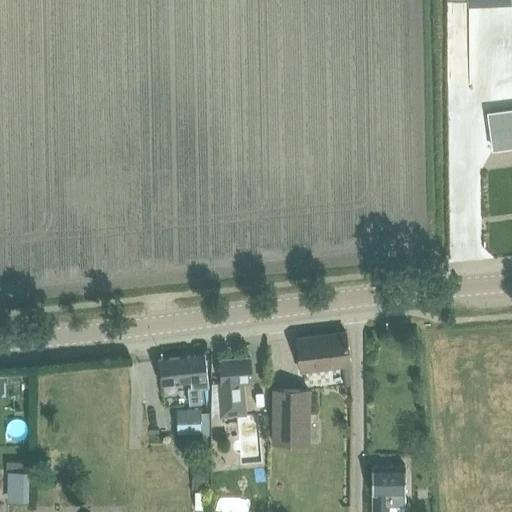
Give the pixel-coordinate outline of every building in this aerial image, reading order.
[(511,109),(491,113),(496,148),(511,145),(511,109)] [(301,370),(342,365),(345,385),(351,384),(348,364),(350,364),(346,332),(298,338),(301,370)] [(209,386),(206,354),(159,359),(162,385),(176,383),(191,382),(191,388),(188,388),(188,397),(189,404),(201,402),(200,387),(209,386)] [(220,360),(222,384),(218,384),(221,412),(241,410),(238,383),(252,382),(250,358),(220,360)] [(274,444),(284,444),(308,444),(309,389),(275,389),(274,444)] [(202,433),(201,408),(177,409),(178,434),(202,433)] [(235,419),(218,420),(219,432),(236,431),(235,419)] [(405,465),(372,465),(372,494),(372,511),(390,511),(390,506),(405,506),(405,494),(406,494),(405,465)] [(208,468),(193,468),(193,489),(208,489),(208,468)] [(25,471),(17,471),(16,501),(28,501),(28,472),(25,471)]
